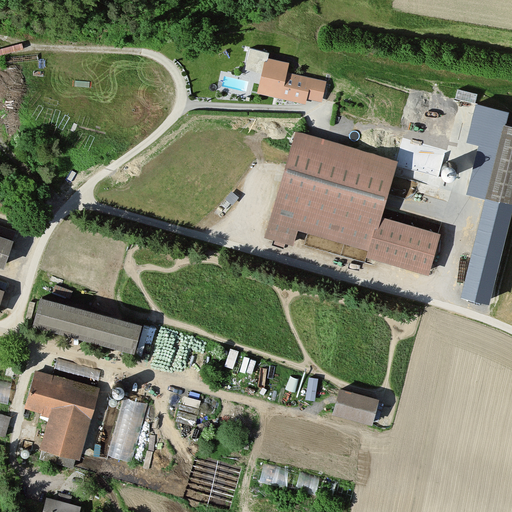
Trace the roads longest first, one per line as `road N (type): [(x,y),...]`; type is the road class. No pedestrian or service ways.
road 1 (track): [(11,333),(40,238),(78,204),(511,330)]
road 2 (track): [(78,204),(96,176),(170,120),(182,95),(175,71),(157,55),(125,48),(2,52)]
